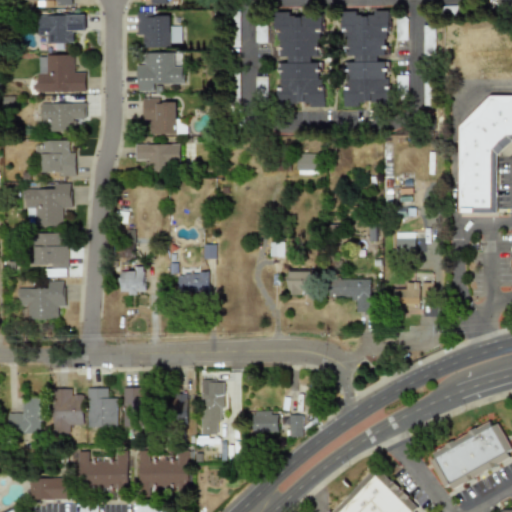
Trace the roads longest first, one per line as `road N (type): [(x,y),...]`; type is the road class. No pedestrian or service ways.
road 1 (residential): [(0,357),(301,350),(337,363),(348,417)]
road 2 (residential): [(88,355),(92,203),(105,139),(105,0)]
road 3 (secondary): [(269,511),(334,457),(406,413),(511,372)]
road 4 (secondary): [(511,343),(449,363),(348,417)]
road 5 (secondary): [(348,417),(236,511)]
